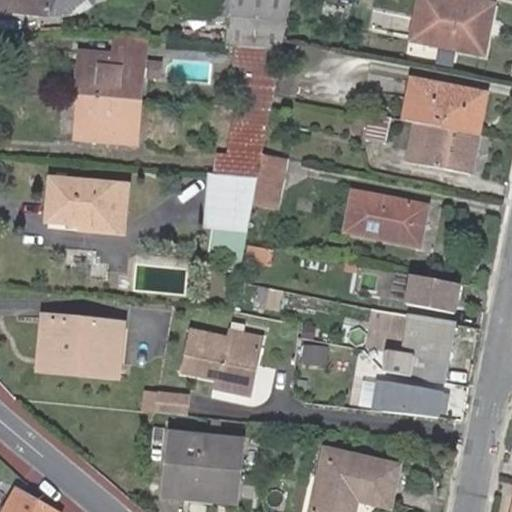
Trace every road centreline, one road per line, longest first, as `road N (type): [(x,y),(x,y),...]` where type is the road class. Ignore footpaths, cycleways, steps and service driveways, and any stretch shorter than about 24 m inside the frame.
road 1 (residential): [(468,511),(501,357)]
road 2 (residential): [(0,420),(106,511)]
